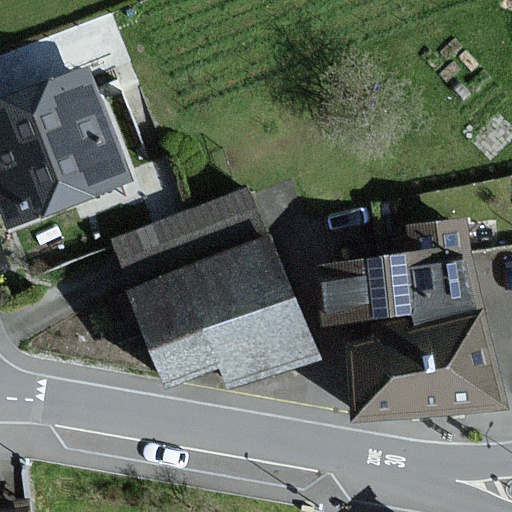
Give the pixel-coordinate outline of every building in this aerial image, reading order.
[(129,179),(89,70),(0,102),(0,189),(11,221),(129,179)] [(267,240),(262,227),(248,190),(118,239),(133,278),(137,289),(267,240)] [(470,220),(412,225),(414,253),(324,266),(329,320),(421,310),(422,327),(484,312),(470,220)] [(314,352),(271,238),(267,240),(137,289),(171,379),(228,358),(236,382),(314,352)] [(361,414),(508,403),(484,312),(422,327),(354,343),(361,414)]
